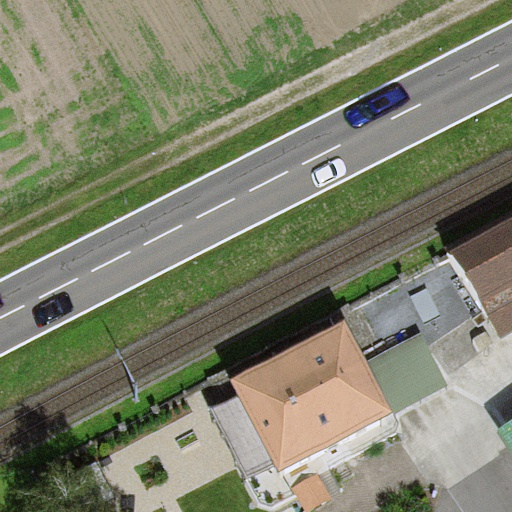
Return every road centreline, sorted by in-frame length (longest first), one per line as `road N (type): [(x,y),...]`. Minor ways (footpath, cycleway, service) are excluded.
road 1 (primary): [(511,67),(0,328)]
road 2 (track): [(495,0),(0,252)]
